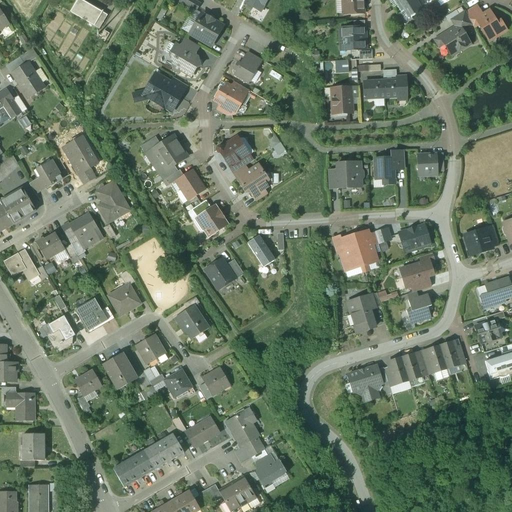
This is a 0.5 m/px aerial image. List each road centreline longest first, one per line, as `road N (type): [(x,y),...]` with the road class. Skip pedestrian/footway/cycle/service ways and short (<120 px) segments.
road 1 (residential): [(370,511),(350,458),(307,415),(307,383),(322,368),(439,330),(459,279)]
road 2 (residential): [(442,215),(255,225),(205,157),(204,124)]
road 3 (residential): [(442,215),(451,145),(428,84),(382,36),(376,0)]
road 4 (residential): [(46,377),(149,320),(159,322),(192,368),(227,347)]
road 5 (residential): [(109,511),(46,377)]
road 6 (residential): [(112,511),(219,454),(230,473)]
road 7 (track): [(137,0),(75,105)]
